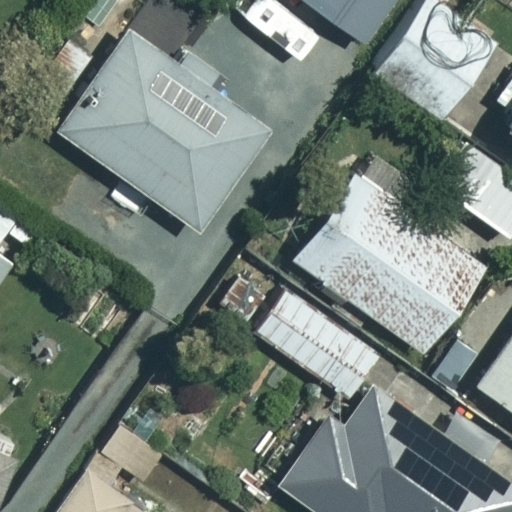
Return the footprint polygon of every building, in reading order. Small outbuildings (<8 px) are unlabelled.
[(389,0),(319,0),(364,34),(389,0)] [(500,35),(450,0),(422,0),(377,64),(445,112),(500,35)] [(276,118),(132,17),(59,122),(202,223),(276,118)] [(511,228),(511,162),(468,133),(435,181),(510,231),(511,228)] [(426,344),(488,257),(409,199),(424,178),(375,142),(296,252),(426,344)] [(0,274),(11,260),(0,251),(0,241),(9,230),(25,241),(39,223),(0,194),(0,274)] [(381,347),(286,282),(257,325),(351,390),(381,347)] [(511,330),(480,377),(511,398),(511,330)] [(511,511),(511,468),(387,380),(356,424),(331,407),(281,477),(330,511),(511,511)] [(0,496),(19,453),(0,444),(0,496)] [(123,511),(141,489),(96,455),(53,511),(123,511)]
